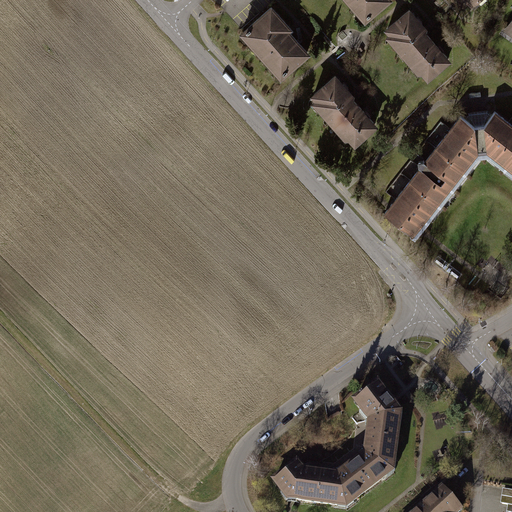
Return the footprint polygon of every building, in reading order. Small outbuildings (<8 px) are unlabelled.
[(344,0),(365,25),(393,1),(392,0),(344,0)] [(464,0),(471,8),(481,0),(464,0)] [(292,28),(271,5),(239,34),(281,81),(311,54),(290,31),(293,29),(292,28)] [(428,28),(410,7),(384,30),(388,35),(386,37),(418,75),(422,75),(428,82),(452,61),(427,32),(428,28)] [(355,148),(379,127),(354,99),(355,95),(336,74),(310,96),(314,101),(311,104),(345,141),(349,140),(355,148)] [(389,205),(383,213),(412,235),(417,229),(478,153),(487,152),(511,171),(511,123),(495,110),(483,125),(479,125),(474,126),(460,115),(389,205)] [(303,467),(296,457),(268,478),(285,500),(291,501),(317,504),(345,508),(394,470),(401,410),(377,377),(350,398),(366,419),(361,451),(335,471),(303,467)] [(443,487),(414,511),(461,511),(464,510),(447,492),(443,487)] [(511,511),(511,490),(504,489),(501,504),(509,505),(507,511),(511,511)]
